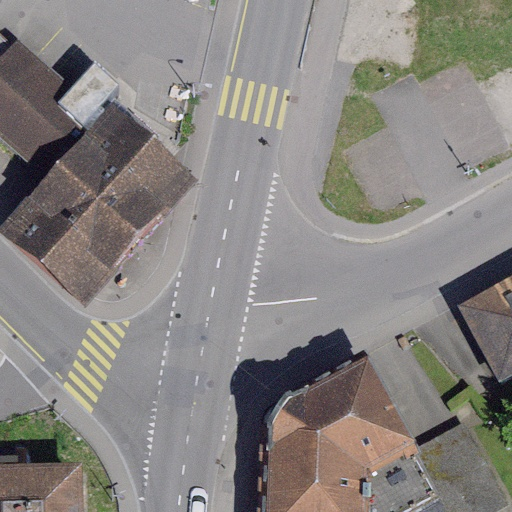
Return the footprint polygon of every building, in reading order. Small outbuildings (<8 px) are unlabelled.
[(183,179),(28,47),(0,78),(0,139),(60,191),(16,242),(105,318),(173,240),(148,219),(183,179)] [(511,293),(464,320),(503,390),(511,384),(511,293)] [(414,455),(370,376),(297,412),(271,439),(266,511),(444,511),(443,507),(414,455)] [(465,430),(414,455),(443,507),(444,511),(499,511),(506,508),(465,430)] [(92,511),(92,463),(0,463),(0,511),(92,511)]
